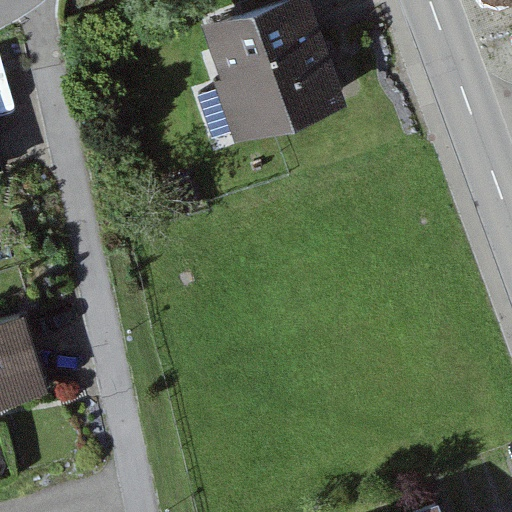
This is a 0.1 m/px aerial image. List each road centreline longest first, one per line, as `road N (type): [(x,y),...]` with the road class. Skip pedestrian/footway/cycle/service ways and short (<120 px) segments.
road 1 (residential): [(31,0),(145,511)]
road 2 (tertiary): [(511,224),(430,0)]
